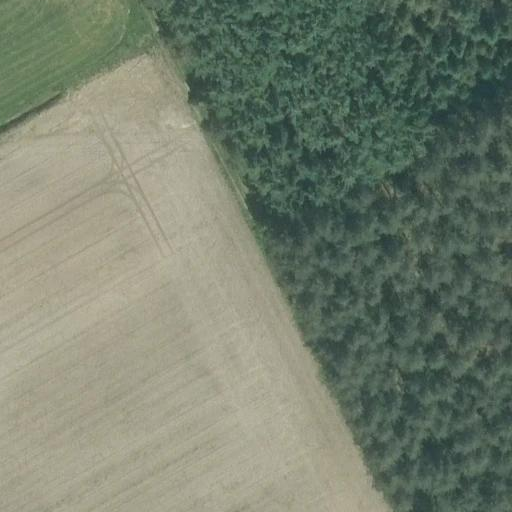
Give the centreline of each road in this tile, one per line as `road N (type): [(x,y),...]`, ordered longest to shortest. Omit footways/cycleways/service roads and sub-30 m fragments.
road 1 (track): [(141,0),(247,211),(511,65)]
road 2 (track): [(247,211),(396,511)]
